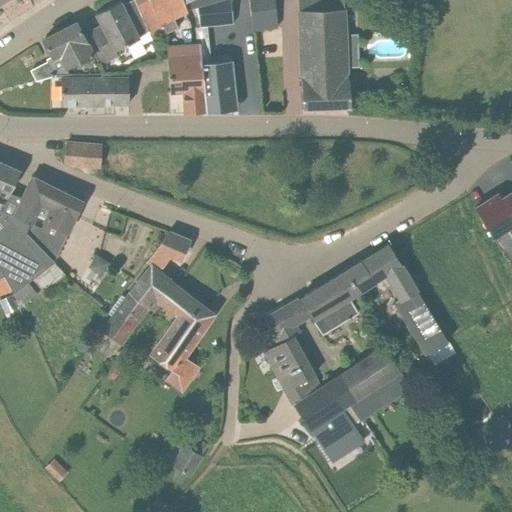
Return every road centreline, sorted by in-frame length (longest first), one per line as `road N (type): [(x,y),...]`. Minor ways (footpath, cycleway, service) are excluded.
road 1 (tertiary): [(472,139),(340,126),(28,126)]
road 2 (unclassified): [(306,266),(53,170),(28,126)]
road 3 (unclassified): [(306,266),(451,182),(472,139)]
road 4 (unclassified): [(223,444),(237,323),(306,266)]
